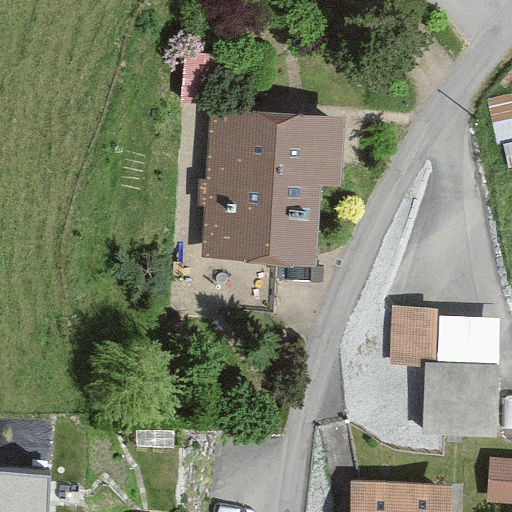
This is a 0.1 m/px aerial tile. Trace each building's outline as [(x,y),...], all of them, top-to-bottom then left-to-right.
[(337,118),(214,113),(207,263),(314,268),(318,187),(334,188),(337,118)] [(432,365),(434,310),(395,309),(393,367),(423,369),(420,435),(489,438),(491,367),(432,365)] [(511,501),(511,458),(493,457),(489,499),(511,501)] [(53,511),(55,472),(0,468),(0,511),(53,511)] [(445,511),(446,488),(355,486),(354,511),(445,511)]
